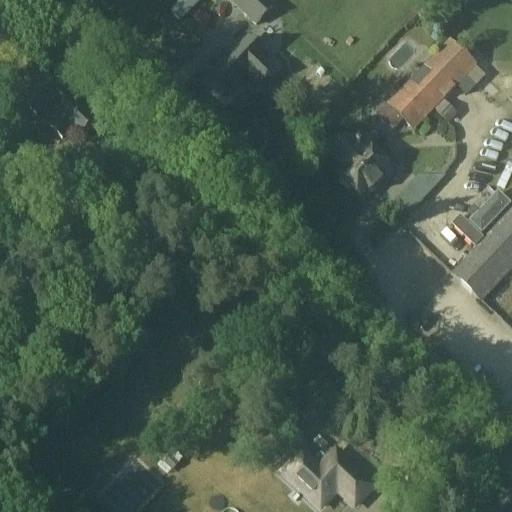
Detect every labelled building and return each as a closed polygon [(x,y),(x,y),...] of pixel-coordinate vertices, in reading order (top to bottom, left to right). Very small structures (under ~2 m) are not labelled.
[(201,2),(198,0),(182,0),(170,13),(180,23),(201,2)] [(225,0),(256,29),(276,7),(267,0),(225,0)] [(264,58),(246,41),(208,82),(227,99),(246,77),(258,88),(272,73),(260,62),(264,58)] [(387,107),(402,122),(413,132),(475,67),(448,43),(387,107)] [(60,93),(44,79),(21,103),(37,117),(60,93)] [(55,120),(47,127),(62,141),(70,133),(78,141),(95,124),(72,102),(55,119),(55,120)] [(431,114),(444,127),(454,117),(440,104),(431,114)] [(337,177),(361,200),(387,172),(363,150),(359,154),(356,152),(358,150),(346,138),(331,155),(345,169),(337,177)] [(510,205),(496,192),(478,211),(474,207),(467,214),(472,218),(467,223),(481,236),(510,205)] [(511,210),(450,276),(479,303),(511,268),(511,210)] [(479,238),(464,224),(455,215),(447,224),(470,247),(479,238)] [(320,508),(354,472),(335,455),(319,472),(301,456),(284,474),(285,475),(320,507),(319,507),(320,508)]
